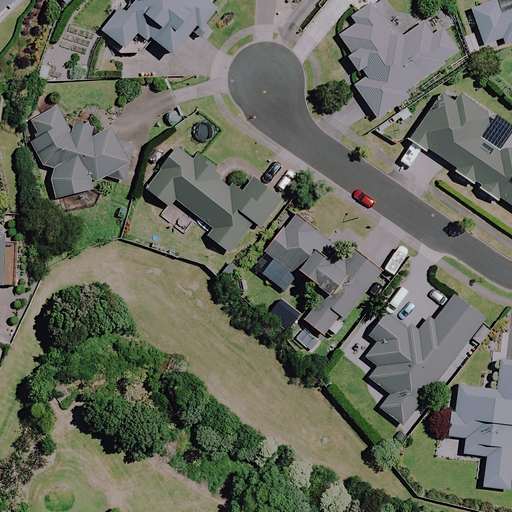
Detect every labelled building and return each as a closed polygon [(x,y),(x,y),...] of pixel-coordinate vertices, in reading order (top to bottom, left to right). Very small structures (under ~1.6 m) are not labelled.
[(0,0),(0,15),(15,0),(0,0)] [(135,0),(136,0),(106,31),(126,50),(145,31),(171,56),(214,11),(203,0),(135,0)] [(468,10),(480,46),(499,39),(501,45),(511,41),(511,8),(498,13),(494,1),(468,10)] [(427,24),(400,42),(374,3),(352,17),(357,24),(340,36),(353,55),(349,57),(365,80),(355,86),(379,120),(408,100),(403,93),(458,55),(443,32),(435,37),(427,24)] [(414,139),(511,212),(511,146),(502,139),(492,152),(476,139),(490,120),(451,90),(414,139)] [(62,107),(31,119),(60,197),(128,172),(109,121),(72,135),(62,107)] [(192,165),(176,151),(146,186),(172,209),(178,202),(214,233),(210,237),(231,255),(284,195),(262,175),(246,192),(202,154),(192,165)] [(335,246),(295,216),(267,253),(296,275),(299,272),(325,292),(304,320),(324,335),(338,317),(343,321),(380,273),(354,254),(347,264),(331,252),(335,246)] [(18,237),(0,236),(0,286),(16,287),(17,283),(18,237)] [(382,409),(402,424),(480,322),(452,300),(435,322),(429,318),(416,335),(389,315),(371,339),(378,344),(367,357),(380,367),(371,378),(393,395),(382,409)] [(511,363),(493,362),(490,391),(455,387),(450,437),(467,439),(465,455),(488,457),(485,489),(507,492),(511,449),(511,363)]
